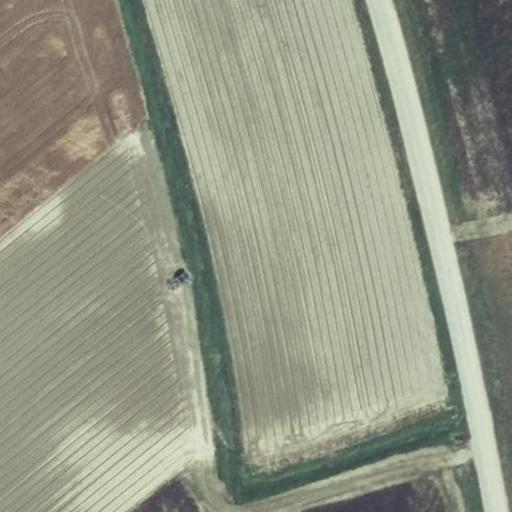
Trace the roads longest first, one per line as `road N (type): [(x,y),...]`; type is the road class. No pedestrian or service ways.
road 1 (tertiary): [(380,0),(475,384),(498,511)]
road 2 (track): [(487,452),(243,510),(173,496),(154,511)]
